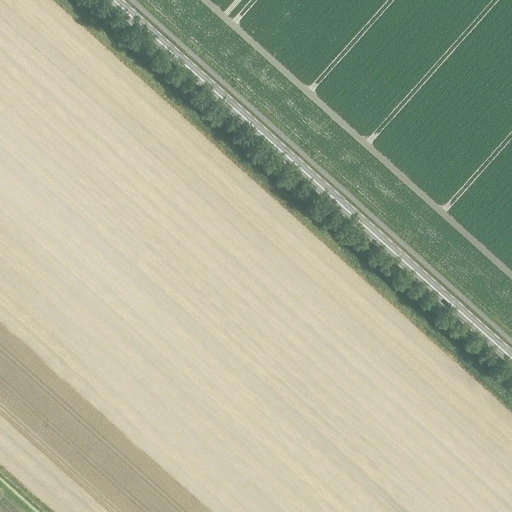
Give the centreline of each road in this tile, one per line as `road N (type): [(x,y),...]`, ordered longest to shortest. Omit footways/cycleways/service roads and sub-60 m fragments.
road 1 (secondary): [(511,356),(115,0)]
road 2 (unclassified): [(312,0),(257,59),(511,298)]
